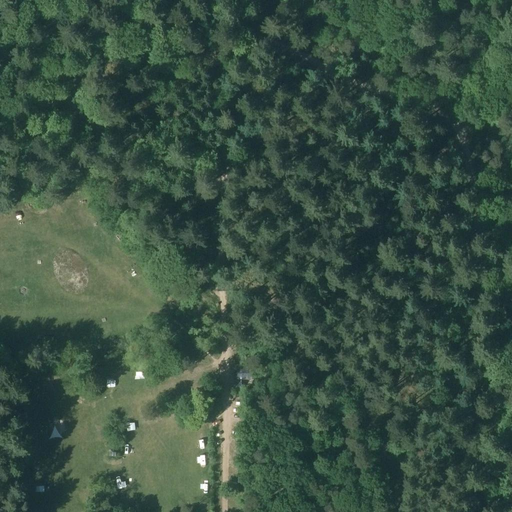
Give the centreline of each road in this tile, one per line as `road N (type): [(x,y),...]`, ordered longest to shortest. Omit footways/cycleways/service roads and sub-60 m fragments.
road 1 (track): [(218,511),(204,0)]
road 2 (track): [(456,247),(448,132),(205,2)]
